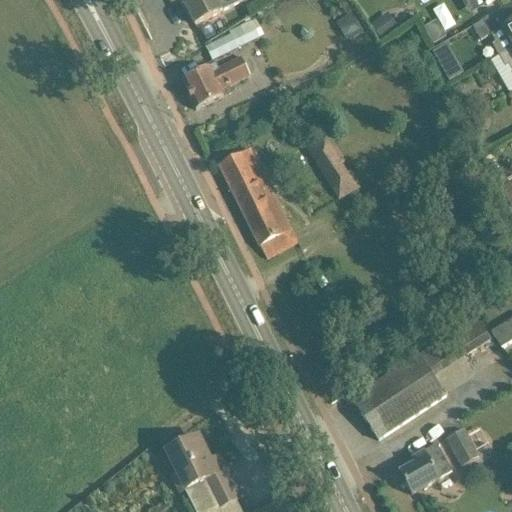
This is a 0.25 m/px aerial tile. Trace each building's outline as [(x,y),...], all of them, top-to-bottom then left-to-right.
[(181,0),(195,26),(242,3),(241,2),(245,0),(181,0)] [(511,20),(506,9),(484,22),(473,28),(481,42),(492,35),(496,44),(493,46),(499,57),(511,49),(511,20)] [(363,33),(351,14),(335,24),(347,44),(363,33)] [(382,42),(399,28),(387,14),(371,28),(382,42)] [(213,62),(237,49),(237,48),(260,37),(252,22),(230,33),(231,36),(206,49),(213,62)] [(511,49),(499,57),(505,67),(509,64),(511,70),(511,49)] [(196,111),(197,111),(223,99),(219,91),(249,76),(241,60),(212,74),(209,69),(182,82),(191,101),(190,103),(193,109),(195,109),(196,111)] [(479,109),(473,100),(464,105),(470,114),(479,109)] [(483,130),(487,114),(477,112),(473,128),(483,130)] [(339,200),(355,191),(325,140),(309,150),(339,200)] [(267,261),(275,256),(297,244),(250,152),(219,167),(260,249),(261,249),(267,261)] [(500,188),(508,183),(505,178),(503,173),(494,178),(500,188)] [(511,205),(511,182),(501,188),(511,206),(511,205)] [(330,286),(322,275),(314,281),(322,292),(330,286)] [(379,442),(446,398),(434,379),(491,341),(476,319),(352,401),(379,442)] [(502,349),(510,344),(511,343),(511,321),(492,333),(502,349)] [(462,469),(480,459),(464,431),(446,441),(462,469)] [(204,483),(218,511),(240,500),(225,470),(216,475),(198,439),(167,454),(178,475),(171,478),(179,495),(204,483)] [(412,497),(421,492),(453,474),(437,446),(412,460),(414,465),(399,474),(412,497)]
